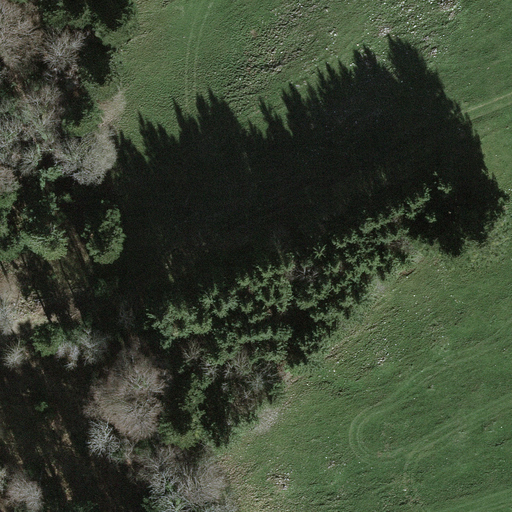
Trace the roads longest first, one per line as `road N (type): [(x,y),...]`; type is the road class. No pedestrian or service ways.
road 1 (track): [(511,115),(222,251)]
road 2 (track): [(0,323),(120,292),(222,251)]
